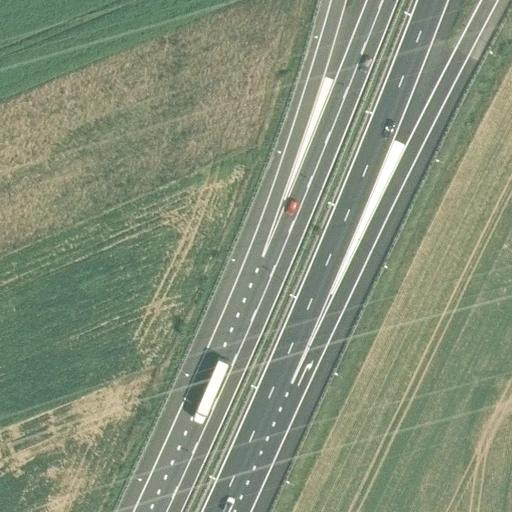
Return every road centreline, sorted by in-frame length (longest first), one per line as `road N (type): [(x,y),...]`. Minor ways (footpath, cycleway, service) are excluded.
road 1 (motorway): [(276,379),(489,0)]
road 2 (motorway): [(276,379),(433,0)]
road 3 (motorway): [(381,0),(276,262)]
road 4 (motorway): [(276,262),(163,511)]
road 5 (motorway): [(335,0),(276,262)]
road 6 (motorway): [(217,511),(276,379)]
